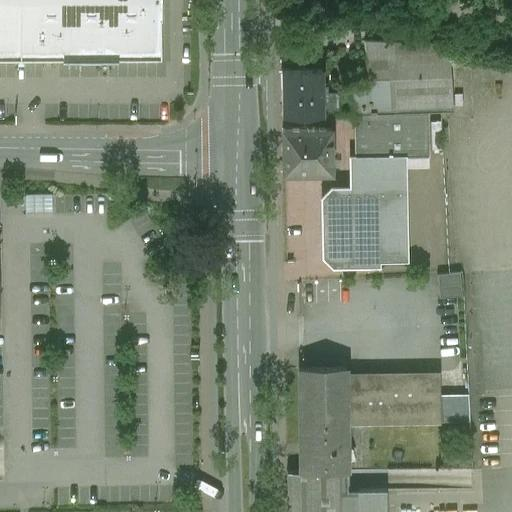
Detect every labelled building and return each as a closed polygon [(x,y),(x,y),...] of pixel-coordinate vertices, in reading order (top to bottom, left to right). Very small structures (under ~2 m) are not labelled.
[(0,0),(0,59),(88,59),(161,59),(160,0),(0,0)] [(429,42),(365,40),(367,88),(353,89),(353,91),(353,115),(428,112),(438,112),(437,49),(429,42)] [(322,69),(281,69),(282,115),(353,115),(353,91),(327,92),(327,80),(322,80),(322,69)] [(428,112),(354,115),(355,158),(355,191),(333,191),(326,199),(327,256),(334,263),(379,262),(379,261),(407,261),(406,157),(429,156),(428,112)] [(332,128),(282,129),(283,173),(332,172),(332,128)] [(52,194),(24,195),(25,213),(53,212),(52,194)] [(460,272),(437,274),(438,286),(461,284),(460,272)] [(461,285),(438,286),(439,298),(462,296),(461,285)] [(346,367),(300,368),(301,471),(338,471),(347,470),(347,423),(346,380),(346,367)] [(440,379),(346,380),(347,423),(363,423),(363,424),(441,423),(441,421),(440,395),(440,379)] [(470,421),(468,394),(440,395),(441,421),(470,421)] [(386,511),(386,490),(347,490),(347,470),(338,471),(338,511),(386,511)] [(301,471),(287,471),(287,511),(338,511),(338,471),(301,471)]
